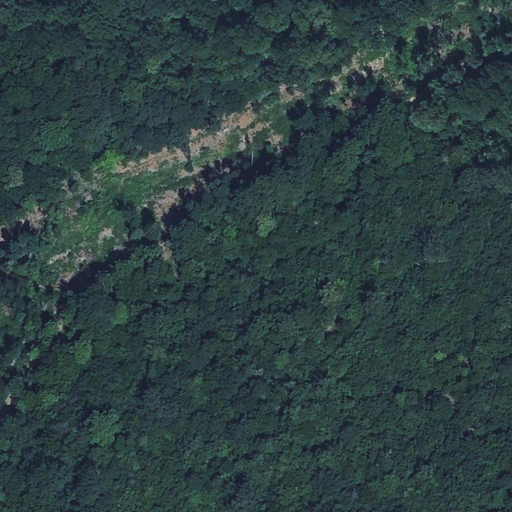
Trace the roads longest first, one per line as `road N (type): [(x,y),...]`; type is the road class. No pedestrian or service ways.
road 1 (track): [(0,403),(61,326),(106,288),(511,38)]
road 2 (track): [(231,511),(300,391),(511,153)]
road 3 (track): [(0,387),(31,309),(16,274),(0,265)]
